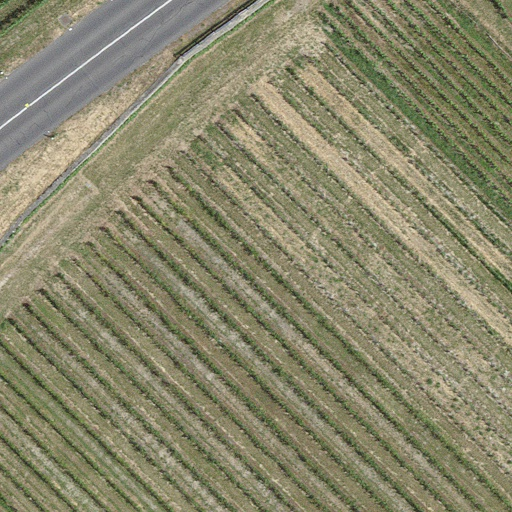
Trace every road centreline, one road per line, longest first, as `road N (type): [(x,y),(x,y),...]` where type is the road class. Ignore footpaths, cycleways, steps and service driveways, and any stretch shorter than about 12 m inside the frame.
road 1 (track): [(0,277),(124,145),(294,0)]
road 2 (tertiary): [(171,0),(0,129)]
